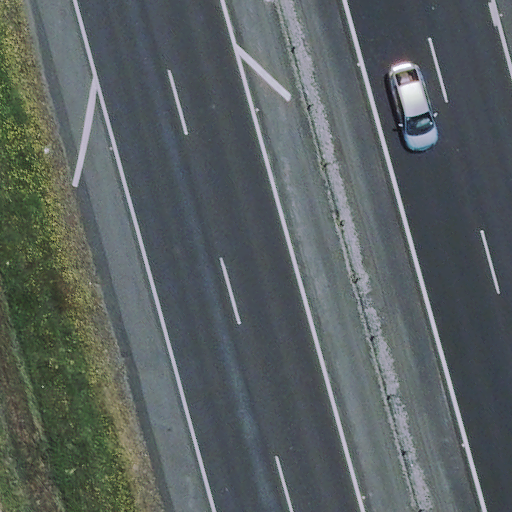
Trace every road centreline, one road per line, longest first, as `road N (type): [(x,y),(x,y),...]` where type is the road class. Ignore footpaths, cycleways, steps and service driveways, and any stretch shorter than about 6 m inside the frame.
road 1 (motorway): [(292,511),(153,0)]
road 2 (motorway): [(421,0),(511,331)]
